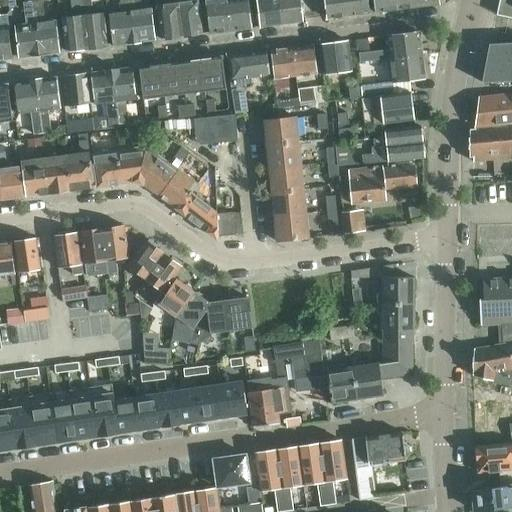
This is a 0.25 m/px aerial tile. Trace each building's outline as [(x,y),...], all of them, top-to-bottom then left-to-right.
[(39,55),(32,1),(32,0),(22,0),(26,23),(14,25),(18,57),(39,55)] [(41,0),(39,0),(32,1),(39,55),(60,52),(56,19),(44,21),(41,0)] [(87,49),(81,0),(72,0),(74,15),(62,16),(66,51),(87,49)] [(81,0),(87,49),(108,46),(104,12),(92,13),(90,0),(81,0)] [(129,0),(120,0),(122,12),(109,14),(113,45),(135,43),(129,0)] [(137,0),(129,0),(135,43),(156,40),(152,8),(138,10),(137,0)] [(178,2),(177,0),(168,0),(168,3),(157,5),(161,39),(182,36),(178,2)] [(198,0),(193,0),(187,1),(178,2),(182,36),(203,34),(198,0)] [(231,31),(227,0),(211,0),(206,1),(210,33),(231,31)] [(248,0),(227,0),(231,31),(252,28),(248,0)] [(282,24),(278,0),(256,0),(260,27),(282,24)] [(300,0),(278,0),(282,24),(304,21),(300,0)] [(349,16),(346,0),(324,0),(327,18),(349,16)] [(368,0),(346,0),(349,16),(370,13),(368,0)] [(398,9),(396,0),(373,0),(375,12),(398,9)] [(396,0),(398,9),(420,7),(419,0),(396,0)] [(511,0),(499,0),(497,14),(511,17),(511,0)] [(0,59),(12,58),(8,24),(9,24),(6,5),(0,5),(0,59)] [(360,62),(390,59),(390,58),(422,54),(420,32),(388,35),(389,50),(359,53),(360,62)] [(348,41),(320,44),(324,74),(352,70),(348,41)] [(489,46),(484,74),(489,74),(490,82),(506,81),(506,86),(511,85),(511,42),(503,43),(489,44),(489,46)] [(314,45),(292,48),(296,76),(317,74),(314,45)] [(296,76),(292,48),(271,50),(275,79),(296,76)] [(227,56),(230,80),(270,75),(267,51),(227,56)] [(390,58),(390,59),(393,82),(409,80),(425,78),(422,54),(390,58)] [(222,56),(201,59),(205,91),(226,88),(222,56)] [(201,59),(181,61),(185,94),(205,91),(201,59)] [(181,61),(160,64),(164,96),(185,94),(181,61)] [(160,64),(139,67),(143,99),(164,96),(160,64)] [(133,68),(112,70),(119,123),(129,122),(129,118),(126,101),(137,99),(133,68)] [(119,123),(112,70),(91,73),(95,104),(107,103),(108,116),(109,124),(119,123)] [(65,76),(69,106),(91,103),(87,73),(65,76)] [(57,77),(36,80),(43,137),(44,137),(44,133),(51,132),(48,110),(61,109),(57,77)] [(43,137),(36,80),(14,82),(19,114),(31,113),(35,138),(43,137)] [(393,82),(361,86),(362,97),(410,91),(409,80),(393,82)] [(0,84),(0,122),(12,121),(8,84),(0,84)] [(321,97),(320,86),(299,88),(300,99),(321,97)] [(361,87),(349,88),(350,98),(362,97),(361,87)] [(410,92),(371,97),(374,124),(414,120),(410,92)] [(511,93),(479,97),(475,128),(511,124),(511,93)] [(215,100),(206,101),(208,112),(216,111),(215,100)] [(248,102),(235,103),(236,115),(249,113),(248,102)] [(166,106),(157,107),(158,119),(167,117),(166,106)] [(195,106),(186,108),(188,119),(196,117),(195,106)] [(186,108),(178,109),(179,120),(188,119),(186,108)] [(347,112),(338,114),(339,125),(349,124),(347,112)] [(317,114),(319,129),(327,128),(326,113),(317,114)] [(228,115),(194,118),(196,141),(200,144),(238,140),(235,114),(228,115)] [(264,120),(266,145),(299,141),(296,117),(264,120)] [(93,118),(67,121),(68,133),(69,133),(86,131),(95,130),(94,126),(93,118)] [(58,126),(54,130),(55,134),(66,133),(65,125),(58,126)] [(473,156),(473,162),(511,157),(511,125),(475,130),(470,130),(470,157),(473,156)] [(374,147),(386,146),(422,141),(422,138),(423,136),(423,130),(420,128),(420,126),(385,130),(385,138),(373,139),(374,147)] [(353,127),(339,129),(340,139),(354,138),(353,127)] [(80,153),(66,155),(71,190),(94,187),(89,152),(88,152),(87,146),(88,146),(86,134),(78,135),(80,147),(80,153)] [(33,139),(27,139),(28,147),(41,145),(40,138),(33,139)] [(266,145),(269,169),(301,165),(299,141),(266,145)] [(386,146),(387,153),(375,155),(361,156),(362,164),(424,157),(423,154),(425,151),(425,146),(422,144),(422,141),(386,146)] [(113,150),(118,184),(132,182),(143,185),(142,176),(159,154),(157,144),(152,146),(152,149),(146,145),(134,147),(113,150)] [(326,148),(327,162),(336,161),(335,147),(326,148)] [(349,150),(337,148),(338,166),(355,165),(349,150)] [(183,149),(176,159),(182,163),(183,162),(190,153),(183,149)] [(97,187),(118,184),(113,150),(92,153),(97,187)] [(143,185),(159,197),(178,168),(171,163),(159,154),(142,176),(143,185)] [(43,158),(48,193),(71,190),(66,155),(43,158)] [(10,168),(0,169),(0,185),(2,199),(23,197),(19,167),(18,167),(17,158),(8,159),(10,168)] [(48,193),(43,158),(21,161),(26,196),(48,193)] [(336,161),(327,162),(329,176),(338,175),(336,161)] [(348,170),(352,203),(384,200),(386,197),(385,188),(417,184),(415,164),(396,167),(395,162),(382,164),(383,166),(348,170)] [(269,169),(271,193),(304,189),(301,165),(269,169)] [(159,197),(178,211),(191,193),(198,183),(186,174),(178,168),(159,197)] [(271,193),(274,217),(306,213),(304,189),(271,193)] [(178,211),(181,213),(194,195),(191,193),(178,211)] [(194,195),(181,213),(217,239),(218,237),(217,214),(216,212),(194,195)] [(326,196),(327,210),(336,209),(335,195),(326,196)] [(336,209),(327,210),(329,224),(338,224),(336,209)] [(363,210),(342,212),(344,234),(365,231),(363,210)] [(234,212),(217,214),(218,237),(236,234),(234,212)] [(306,213),(274,217),(276,241),(309,238),(306,213)] [(112,227),(102,229),(107,260),(128,257),(124,226),(122,226),(121,224),(111,225),(112,227)] [(107,260),(102,229),(93,230),(93,228),(83,229),(83,231),(81,232),(85,263),(107,260)] [(74,270),(75,275),(83,273),(82,269),(78,231),(76,231),(76,234),(69,235),(65,232),(60,233),(58,235),(54,235),(58,267),(74,265),(74,270)] [(14,241),(18,272),(40,269),(36,238),(34,238),(31,236),(26,237),(23,240),(14,241)] [(0,275),(15,273),(10,242),(8,242),(5,240),(0,240),(0,275)] [(127,266),(145,279),(164,253),(156,247),(158,246),(150,240),(148,242),(146,240),(127,266)] [(164,253),(145,279),(163,292),(181,266),(180,265),(181,263),(173,257),(171,259),(164,253)] [(378,292),(378,303),(414,303),(414,277),(406,277),(394,277),(393,264),(352,270),(352,277),(383,277),(383,292),(378,292)] [(501,324),(501,344),(511,341),(511,277),(483,279),(483,299),(480,299),(480,298),(479,298),(480,325),(482,325),(501,324)] [(159,304),(176,316),(194,291),(192,290),(191,287),(188,284),(184,285),(177,279),(159,304)] [(85,286),(62,290),(64,301),(87,297),(87,296),(85,286)] [(132,289),(124,290),(125,301),(134,300),(132,289)] [(188,343),(199,345),(201,334),(209,303),(203,298),(203,295),(199,292),(195,293),(194,291),(176,316),(173,328),(190,336),(188,343)] [(87,297),(89,309),(108,306),(106,294),(87,296),(87,297)] [(230,300),(228,300),(232,330),(252,328),(249,298),(239,299),(236,296),(232,297),(230,300)] [(216,302),(209,303),(201,334),(232,330),(228,300),(226,300),(223,298),(218,299),(216,302)] [(153,309),(138,300),(141,321),(144,320),(153,309)] [(137,303),(126,304),(127,314),(139,313),(137,303)] [(378,303),(378,313),(383,313),(383,329),(384,329),(413,330),(414,330),(414,303),(378,303)] [(48,307),(24,310),(25,322),(49,318),(48,307)] [(24,321),(23,309),(7,310),(8,323),(24,321)] [(352,325),(341,327),(343,339),(354,338),(352,325)] [(343,339),(341,327),(329,328),(331,341),(343,339)] [(384,329),(384,341),(413,341),(413,330),(384,329)] [(255,350),(254,336),(244,337),(246,351),(255,350)] [(275,360),(291,358),(295,380),(298,379),(299,384),(325,380),(324,375),(325,375),(321,349),(319,339),(273,346),(275,360)] [(384,341),(383,362),(379,363),(381,379),(413,374),(413,341),(384,341)] [(511,341),(501,344),(474,349),(473,375),(493,380),(492,382),(509,386),(508,382),(511,381),(511,341)] [(119,357),(107,358),(108,366),(120,365),(119,357)] [(107,358),(95,360),(96,368),(108,366),(107,358)] [(242,358),(230,359),(231,367),(243,366),(242,358)] [(352,362),(357,398),(383,394),(381,379),(379,363),(379,362),(364,364),(363,361),(352,362)] [(79,362),(67,364),(68,372),(80,370),(79,362)] [(357,398),(352,362),(342,364),(342,368),(327,370),(330,386),(332,402),(357,398)] [(67,364),(55,365),(56,373),(68,372),(67,364)] [(208,366),(196,367),(197,375),(209,374),(208,366)] [(38,367),(26,369),(27,377),(39,375),(38,367)] [(196,367),(184,369),(185,377),(197,375),(196,367)] [(26,369),(14,371),(15,379),(27,377),(26,369)] [(165,371),(153,372),(154,380),(166,379),(165,371)] [(153,372),(141,374),(142,382),(154,380),(153,372)] [(247,413),(243,381),(220,384),(225,417),(247,413)] [(118,433),(111,384),(91,387),(98,436),(118,433)] [(139,429),(135,397),(114,400),(112,384),(111,384),(118,433),(119,433),(119,432),(139,429)] [(204,420),(225,417),(220,384),(199,387),(204,420)] [(98,436),(91,387),(70,390),(78,439),(97,436),(98,436)] [(204,420),(199,387),(177,391),(182,424),(183,423),(204,420)] [(249,392),(254,427),(279,423),(277,405),(281,404),(279,388),(249,392)] [(78,439),(70,390),(69,390),(72,406),(54,409),(52,393),(50,393),(58,442),(78,439)] [(182,424),(177,391),(156,394),(161,427),(182,424)] [(58,442),(50,393),(30,396),(37,445),(39,445),(58,442)] [(161,427),(156,394),(135,397),(139,429),(159,426),(160,427),(161,427)] [(37,445),(30,396),(10,399),(17,448),(37,445)] [(17,448),(10,399),(9,399),(11,415),(0,416),(0,450),(16,448),(16,449),(17,448)] [(485,415),(480,416),(482,440),(511,436),(511,405),(484,408),(485,415)] [(300,418),(286,420),(287,428),(301,426),(300,418)] [(356,461),(360,498),(375,496),(371,464),(372,464),(375,466),(382,465),(384,462),(406,459),(406,457),(408,453),(409,453),(408,446),(407,446),(404,443),(403,432),(353,438),(356,461)] [(342,440),(319,443),(328,505),(336,504),(333,480),(347,478),(342,440)] [(511,441),(511,442),(506,442),(506,444),(475,447),(476,463),(477,462),(478,472),(509,468),(508,460),(511,459),(511,441)] [(303,445),(298,446),(303,484),(308,483),(317,482),(320,506),(328,505),(319,443),(303,445)] [(298,446),(276,449),(285,511),(293,510),(290,486),(303,484),(298,446)] [(276,449),(254,452),(260,490),(274,488),(277,511),(285,511),(276,449)] [(245,454),(213,458),(217,486),(249,481),(245,454)] [(57,511),(52,480),(29,484),(33,511),(57,511)] [(511,484),(473,489),(473,488),(472,489),(475,511),(476,511),(476,510),(511,506),(511,484)] [(216,488),(195,491),(197,511),(220,511),(220,508),(217,488),(216,488)] [(194,491),(173,494),(175,511),(197,511),(195,491),(194,491)] [(154,497),(152,497),(154,511),(175,511),(173,494),(154,497)] [(154,511),(152,497),(131,500),(132,511),(154,511)] [(132,511),(131,500),(109,503),(110,511),(132,511)] [(262,511),(262,502),(253,503),(254,511),(262,511)] [(110,511),(109,503),(88,506),(88,511),(110,511)] [(254,511),(253,503),(245,504),(246,511),(254,511)]
